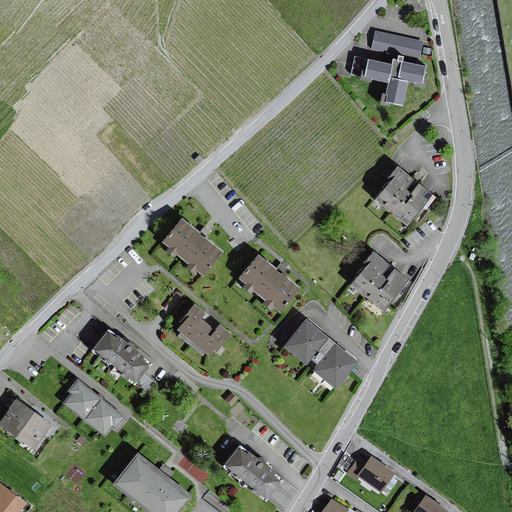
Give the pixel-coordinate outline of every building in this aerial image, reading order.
[(417,60),(421,42),(373,31),(369,49),(417,60)] [(390,64),(365,59),(362,76),(386,82),(381,104),(401,108),(407,81),(421,84),(425,66),(391,58),(390,64)] [(198,168),(204,163),(200,158),(194,163),(198,168)] [(391,179),(376,198),(406,222),(422,202),(425,205),(434,194),(419,182),(410,193),(405,188),(414,178),(398,165),(388,177),(391,179)] [(221,253),(183,221),(165,241),(203,274),(221,253)] [(370,266),(355,285),(384,308),(408,279),(395,269),(387,280),(381,275),(389,265),(375,253),(367,263),(370,266)] [(282,310),(299,289),(260,257),(243,277),(282,310)] [(230,333),(218,322),(213,328),(201,318),(205,313),(196,305),(189,313),(192,315),(180,329),(209,353),(215,347),(217,349),(230,333)] [(337,387),(357,362),(336,344),(329,338),(308,320),(285,346),(306,364),(310,359),(318,365),(314,371),(337,387)] [(109,331),(95,348),(136,381),(150,364),(109,331)] [(116,428),(124,417),(102,399),(78,380),(69,391),(72,394),(65,403),(85,419),(105,435),(112,425),(116,428)] [(237,399),(230,393),(223,400),(230,406),(237,399)] [(50,425),(17,401),(0,423),(33,448),(50,425)] [(240,447),(226,466),(268,499),(282,480),(240,447)] [(176,511),(189,495),(137,456),(117,484),(154,511),(176,511)] [(368,465),(358,459),(348,473),(358,479),(360,476),(381,490),(393,473),(372,459),(368,465)] [(15,511),(24,501),(0,483),(0,509),(3,511),(15,511)] [(447,511),(436,504),(427,497),(416,511),(447,511)] [(333,499),(324,511),(358,511),(357,511),(345,511),(348,509),(333,499)]
